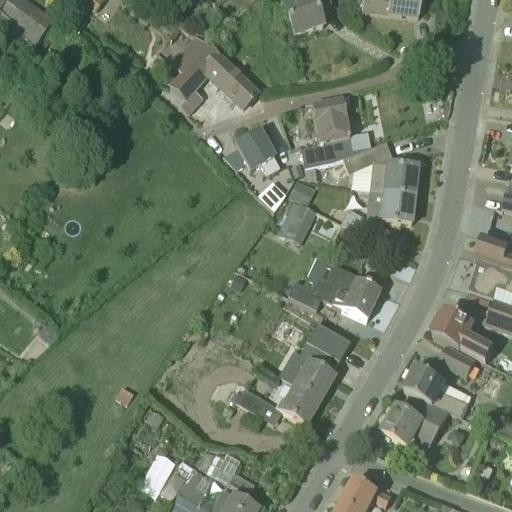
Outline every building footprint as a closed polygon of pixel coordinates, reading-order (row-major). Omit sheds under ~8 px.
[(0,0),(0,44),(8,33),(33,52),(52,26),(53,25),(17,0),(0,0)] [(98,0),(84,0),(79,7),(93,18),(103,4),(98,0)] [(324,0),(280,0),(294,41),(322,31),(316,14),(328,10),(324,0)] [(362,0),(361,14),(417,23),(420,0),(362,0)] [(167,94),(181,107),(182,108),(178,112),(186,120),(201,103),(193,96),(207,80),(243,113),(257,100),(247,89),(246,90),(195,41),(168,69),(180,80),(167,94)] [(341,104),(310,110),(318,151),(300,154),(304,174),(332,168),(342,164),(352,160),(341,104)] [(293,150),(311,150),(310,134),(293,134),(293,150)] [(234,150),(235,150),(249,177),(260,170),(266,181),(279,174),(259,137),(234,150)] [(414,200),(415,184),(415,183),(416,174),(417,173),(390,170),(391,162),(385,147),(352,160),(342,164),(348,180),(371,170),(368,194),(414,200)] [(299,168),(290,171),(294,182),(303,179),(299,168)] [(304,210),(312,193),(297,185),(288,201),(304,210)] [(285,200),(280,196),(272,187),(257,201),(273,217),(285,200)] [(411,228),(410,228),(411,218),(412,218),(414,200),(368,194),(365,223),(347,214),(340,228),(377,246),(384,233),(384,226),(410,229),(411,228)] [(511,199),(507,199),(503,216),(511,218),(511,199)] [(277,236),(301,247),(316,219),(291,207),(277,236)] [(490,234),(487,244),(501,249),(503,244),(501,237),(490,234)] [(497,290),(511,294),(511,264),(507,263),(511,252),(501,249),(487,244),(483,243),(476,265),(481,267),(473,294),(493,301),(497,290)] [(293,289),(287,302),(304,311),(315,317),(320,306),(340,315),(365,327),(379,297),(356,286),(357,284),(358,283),(334,272),(333,273),(334,274),(325,293),(315,289),(312,296),(301,291),(294,288),(293,289)] [(245,285),(234,279),(228,291),(239,296),(245,285)] [(511,311),(493,305),(485,331),(511,340),(511,311)] [(445,316),(445,317),(433,340),(486,368),(493,353),(467,340),(472,330),(445,316)] [(288,365),(278,382),(279,382),(288,387),(294,391),(320,406),(334,383),(328,380),(335,369),(336,370),(348,351),(315,332),(298,362),(293,359),(292,359),(288,365)] [(447,352),(442,362),(439,369),(466,383),(474,366),(447,352)] [(404,396),(427,408),(434,412),(450,418),(459,422),(465,408),(442,399),(447,389),(416,373),(404,396)] [(121,391),(114,402),(126,409),(133,399),(121,391)] [(282,402),(274,414),(281,418),(305,432),(320,406),(294,391),(286,405),(282,402)] [(241,398),(235,409),(257,422),(266,408),(243,395),(241,398)] [(226,408),(222,415),(229,419),(233,413),(226,408)] [(415,445),(429,454),(450,418),(434,412),(427,408),(418,424),(397,412),(382,438),(410,454),(415,445)] [(151,416),(145,427),(156,434),(162,422),(151,416)] [(511,442),(511,425),(508,423),(501,438),(511,442)] [(460,450),(465,439),(454,434),(451,440),(453,447),(460,450)] [(213,462),(204,457),(197,470),(206,475),(205,478),(236,495),(248,501),(254,490),(233,478),(236,472),(239,466),(233,462),(226,459),(223,465),(214,460),(213,462)] [(137,494),(155,504),(174,469),(156,459),(137,494)] [(190,477),(192,479),(178,500),(198,511),(252,511),(222,494),(213,510),(203,503),(213,486),(206,482),(194,474),(192,473),(190,477)] [(171,509),(177,499),(185,487),(172,478),(158,500),(171,509)] [(354,484),(342,508),(348,511),(371,511),(373,508),(381,511),(386,511),(391,504),(354,484)] [(198,511),(178,500),(170,511),(198,511)]
